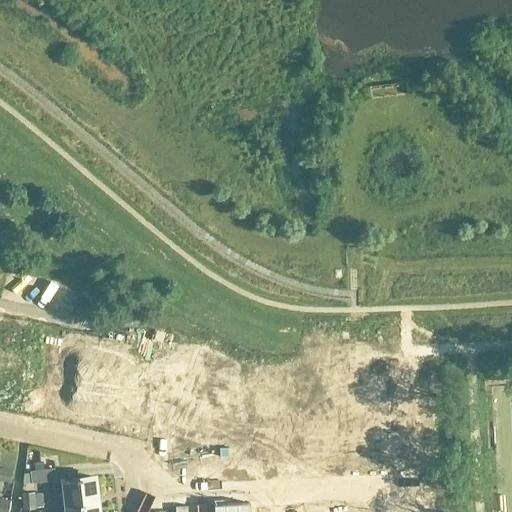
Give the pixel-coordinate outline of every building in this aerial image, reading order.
[(194,304),(158,391),(166,459),(217,457),(216,439),(186,442),(181,394),(184,388),(197,394),(211,358),(243,371),(250,353),(251,354),(252,351),(342,388),(345,435),(314,436),(315,453),(366,450),(363,374),(194,304)] [(0,480),(10,483),(12,473),(10,473),(0,470),(0,480)] [(31,486),(55,483),(53,470),(29,473),(31,486)] [(53,497),(65,496),(66,511),(96,507),(93,479),(52,484),(53,497)] [(34,511),(33,495),(20,496),(21,511),(34,511)] [(0,511),(7,511),(9,504),(0,501),(0,511)]
